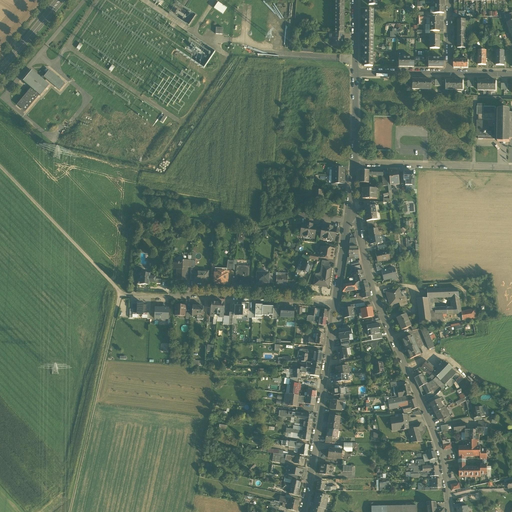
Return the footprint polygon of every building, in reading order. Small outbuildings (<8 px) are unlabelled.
[(334,0),(335,33),(337,33),(343,33),(343,29),(344,29),(344,23),(343,23),(343,15),(344,15),(344,9),(344,1),(343,0),(334,0)] [(214,9),(222,14),(226,8),(218,3),(214,9)] [(364,66),(372,66),(373,10),(364,10),(364,16),(363,15),(363,18),(364,19),(364,30),(363,30),(363,33),(364,33),(364,44),(363,44),(363,47),(364,47),(364,58),(363,58),(363,61),(364,61),(364,66)] [(417,16),(417,25),(420,25),(420,19),(427,19),(427,16),(424,16),(417,16)] [(458,20),(458,34),(466,34),(466,20),(458,20)] [(268,22),(267,43),(274,43),(275,25),(270,25),(271,22),(268,22)] [(337,37),(337,33),(335,33),(328,33),(328,38),(332,39),(331,43),(338,43),(337,46),(344,46),(342,46),(343,37),(337,37)] [(466,48),(466,34),(458,34),(458,48),(466,48)] [(429,49),(439,49),(439,36),(429,36),(429,49)] [(204,69),(215,51),(194,39),(184,55),(181,53),(180,55),(204,69)] [(478,65),(486,65),(486,51),(478,51),(478,65)] [(496,66),(504,66),(504,51),(496,51),(496,66)] [(398,67),(413,67),(414,58),(398,58),(398,67)] [(428,67),(443,68),(443,59),(428,58),(428,67)] [(454,68),(468,68),(468,60),(454,60),(454,68)] [(49,70),(43,77),(46,79),(60,91),(65,84),(49,70)] [(23,82),(31,88),(39,95),(40,96),(49,86),(44,82),(41,79),(32,71),(23,82)] [(412,89),(430,89),(430,80),(412,80),(412,89)] [(445,90),(463,90),(463,81),(445,80),(445,90)] [(478,90),(496,91),(496,81),(478,81),(478,90)] [(31,88),(26,94),(34,102),(38,97),(36,96),(37,95),(39,96),(39,95),(31,88)] [(25,112),(34,102),(26,94),(17,105),(25,112)] [(477,115),(478,115),(478,114),(483,114),(495,114),(495,115),(498,115),(498,110),(495,109),(495,107),(484,107),(485,104),(477,104),(477,106),(477,115)] [(505,143),(509,142),(510,110),(504,109),(498,110),(498,115),(497,140),(498,142),(501,142),(503,143),(505,143)] [(497,140),(498,115),(495,115),(495,114),(483,114),(478,114),(478,115),(478,121),(477,121),(477,136),(478,136),(478,139),(497,140)] [(359,183),(368,183),(368,175),(368,171),(360,171),(359,183)] [(390,182),(390,185),(391,185),(394,184),(394,183),(398,183),(397,178),(397,172),(389,172),(389,177),(391,178),(390,179),(390,182)] [(403,181),(405,181),(412,181),(412,176),(412,172),(403,172),(403,181)] [(370,199),(377,199),(375,199),(376,194),(376,190),(377,190),(377,189),(362,189),(362,199),(369,199),(370,199)] [(313,200),(323,200),(323,191),(313,191),(313,200)] [(304,203),(306,209),(313,207),(311,201),(304,203)] [(365,212),(366,215),(375,213),(374,206),(371,207),(364,208),(365,212)] [(377,220),(375,213),(366,215),(366,217),(366,222),(367,222),(373,221),(377,220)] [(300,236),(314,239),(315,232),(316,226),(302,224),(301,229),(300,236)] [(320,239),(334,241),(335,234),(336,228),(322,226),(321,232),(320,239)] [(368,231),(369,238),(378,237),(377,232),(377,229),(374,230),(368,231)] [(379,241),(378,237),(369,238),(370,245),(374,244),(374,245),(381,244),(380,241),(379,241)] [(349,247),(349,258),(349,259),(355,259),(358,258),(358,247),(357,247),(355,247),(349,247)] [(320,257),(332,259),(334,250),(321,248),(320,249),(320,252),(320,253),(320,257)] [(382,259),(382,261),(390,260),(388,251),(375,254),(377,260),(382,259)] [(176,280),(186,281),(187,272),(186,272),(186,268),(187,268),(188,261),(182,260),(182,265),(179,264),(179,263),(178,263),(173,263),(173,269),(178,270),(178,275),(176,275),(176,280)] [(304,272),(308,273),(311,265),(303,262),(302,266),(300,270),(300,271),(301,271),(304,272)] [(240,283),(248,284),(249,267),(236,266),(236,273),(235,273),(235,274),(236,274),(236,278),(235,283),(240,283)] [(322,287),(328,288),(329,283),(328,283),(331,268),(329,268),(323,267),(322,277),(315,276),(313,285),(322,287)] [(315,274),(315,276),(322,277),(323,267),(321,267),(320,273),(319,274),(315,274)] [(214,282),(227,283),(227,274),(226,274),(225,274),(226,270),(215,269),(214,282)] [(391,279),(391,281),(397,279),(394,269),(381,272),(383,279),(390,277),(391,279)] [(207,282),(208,272),(199,271),(199,274),(195,274),(194,280),(194,281),(203,282),(203,281),(207,281),(207,282)] [(352,274),(353,278),(353,279),(355,279),(356,283),(359,283),(366,282),(365,279),(364,279),(362,271),(361,272),(355,273),(352,274)] [(155,283),(155,281),(155,277),(149,277),(150,274),(141,273),(140,274),(140,280),(137,280),(137,285),(148,286),(149,283),(155,283)] [(256,284),(261,284),(261,283),(268,283),(268,278),(268,274),(257,273),(256,284)] [(276,285),(280,285),(286,285),(287,282),(287,278),(280,277),(280,276),(276,276),(276,284),(276,285)] [(367,282),(366,282),(359,283),(360,287),(361,294),(362,299),(370,298),(369,290),(368,289),(367,282)] [(343,285),(343,292),(357,290),(357,287),(360,287),(359,283),(356,283),(350,284),(343,285)] [(390,306),(399,303),(401,302),(400,298),(398,294),(400,294),(400,293),(398,289),(389,292),(386,293),(390,306)] [(433,298),(450,297),(449,289),(427,290),(427,298),(433,298)] [(453,314),(458,314),(461,312),(457,289),(449,289),(450,297),(452,307),(453,314)] [(427,298),(416,299),(419,322),(428,322),(428,323),(431,324),(430,322),(429,312),(427,298)] [(180,316),(185,317),(185,309),(186,309),(186,305),(181,305),(181,306),(175,305),(175,316),(180,316)] [(262,316),(268,316),(268,315),(272,315),(273,309),(273,307),(262,306),(261,316),(262,316)] [(289,317),(293,317),(293,308),(281,307),(281,309),(280,316),(281,316),(284,316),(284,317),(289,318),(289,317)] [(453,314),(452,307),(435,308),(434,308),(434,312),(429,312),(430,322),(442,321),(442,315),(453,314)] [(168,309),(155,308),(154,315),(154,319),(168,319),(168,309)] [(342,310),(344,318),(353,317),(353,312),(352,312),(351,308),(342,310)] [(362,319),(373,317),(372,312),(371,313),(370,309),(367,309),(365,310),(361,310),(361,313),(362,318),(362,319)] [(474,309),(461,312),(462,320),(476,318),(474,309)] [(317,310),(316,317),(327,318),(328,311),(320,310),(317,310)] [(401,330),(409,327),(404,315),(396,318),(398,322),(400,325),(399,325),(401,330)] [(326,326),(327,318),(316,317),(314,317),(313,322),(316,322),(316,319),(319,319),(318,325),(326,326)] [(375,325),(372,325),(366,326),(368,336),(372,336),(374,335),(374,334),(379,333),(378,329),(379,328),(379,324),(375,325)] [(420,329),(425,341),(431,339),(430,336),(428,333),(427,328),(420,329)] [(351,334),(350,329),(349,329),(342,330),(339,331),(340,334),(339,334),(339,340),(340,340),(349,338),(348,335),(351,334)] [(315,344),(323,345),(325,335),(316,334),(316,338),(315,340),(315,344)] [(408,355),(410,359),(420,355),(418,351),(413,340),(414,340),(412,336),(402,340),(403,345),(405,344),(406,348),(405,348),(406,351),(408,351),(409,355),(408,355)] [(434,348),(431,339),(425,341),(428,350),(434,348)] [(339,360),(347,359),(347,355),(346,349),(341,350),(337,350),(339,360)] [(301,362),(306,363),(307,357),(308,351),(299,350),(298,354),(302,355),(301,358),(301,362)] [(307,357),(306,363),(320,364),(322,352),(318,352),(317,351),(317,352),(314,351),(313,357),(307,357)] [(372,364),(374,375),(384,373),(382,362),(372,364)] [(431,373),(432,374),(437,370),(427,362),(421,368),(430,374),(431,373)] [(432,374),(439,381),(451,369),(452,368),(444,362),(437,370),(432,374)] [(336,368),(337,376),(347,374),(348,374),(348,366),(342,367),(336,368)] [(299,379),(300,379),(301,373),(302,368),(301,368),(300,368),(300,370),(294,370),(294,374),(290,374),(290,378),(297,379),(299,379)] [(319,377),(319,370),(305,369),(302,368),(301,373),(305,374),(306,372),(310,373),(310,376),(319,377)] [(456,374),(451,369),(439,381),(441,383),(445,386),(456,374)] [(348,381),(347,374),(337,376),(334,376),(334,383),(348,381)] [(438,386),(441,383),(439,381),(432,374),(429,378),(432,380),(437,385),(438,386)] [(419,388),(423,386),(426,384),(422,375),(414,379),(419,388)] [(452,379),(446,385),(450,388),(454,384),(455,383),(452,379)] [(427,384),(430,389),(437,385),(432,380),(427,384)] [(427,383),(426,384),(423,386),(425,391),(427,394),(427,395),(431,393),(427,383)] [(291,384),(291,385),(289,395),(297,396),(299,385),(298,385),(291,384)] [(397,387),(398,397),(398,398),(411,395),(409,385),(397,387)] [(297,407),(298,403),(297,403),(298,396),(297,396),(289,395),(288,405),(288,406),(297,407)] [(389,410),(402,407),(409,406),(408,402),(407,397),(395,399),(387,401),(389,410)] [(430,404),(434,413),(443,409),(440,403),(442,402),(440,398),(438,400),(430,404)] [(415,399),(408,402),(409,406),(411,410),(418,408),(415,399)] [(330,410),(334,410),(335,409),(341,410),(342,403),(342,402),(338,402),(337,403),(331,402),(330,410)] [(342,410),(343,403),(342,403),(341,410),(335,409),(334,410),(342,411),(342,410)] [(444,408),(443,409),(434,413),(438,421),(441,420),(442,419),(443,420),(449,417),(444,408)] [(482,419),(482,417),(481,415),(480,415),(479,408),(478,408),(472,409),(474,421),(480,420),(482,419)] [(390,419),(392,431),(400,430),(400,431),(408,429),(408,428),(408,427),(406,415),(398,415),(398,418),(390,419)] [(329,416),(328,423),(339,424),(340,417),(335,417),(330,416),(329,416)] [(307,420),(304,420),(303,424),(303,426),(303,427),(311,429),(312,422),(307,421),(307,420)] [(338,431),(339,424),(328,423),(327,430),(338,431)] [(461,432),(465,431),(465,430),(465,423),(453,424),(454,433),(456,432),(456,433),(458,433),(459,432),(461,432)] [(409,431),(412,443),(421,443),(421,442),(418,432),(422,431),(421,427),(415,429),(414,425),(410,426),(411,427),(408,428),(408,429),(408,431),(409,431)] [(303,428),(302,432),(302,435),(305,435),(310,436),(311,429),(303,427),(303,428)] [(477,430),(473,430),(473,441),(479,441),(479,440),(479,435),(483,435),(483,428),(478,428),(477,428),(477,430)] [(336,438),(338,431),(327,430),(326,437),(332,438),(336,438)] [(465,440),(473,441),(473,430),(465,430),(465,431),(465,440)] [(479,441),(473,441),(465,440),(465,447),(459,447),(459,460),(465,460),(465,457),(480,457),(480,459),(482,458),(482,460),(483,460),(486,460),(487,460),(487,449),(480,449),(480,447),(479,447),(479,441)] [(299,455),(307,456),(308,446),(296,444),(296,443),(295,448),(298,449),(297,454),(299,454),(299,455)] [(346,452),(352,452),(352,443),(343,443),(343,450),(346,452)] [(327,458),(341,459),(341,457),(342,457),(343,456),(341,455),(342,451),(342,450),(328,449),(327,458)] [(429,461),(430,464),(436,462),(434,452),(427,453),(428,454),(429,461)] [(294,463),(303,465),(304,458),(286,456),(285,458),(284,457),(284,458),(284,459),(285,459),(295,461),(294,463)] [(483,464),(482,464),(482,465),(480,465),(480,467),(474,467),(466,467),(462,467),(459,467),(459,477),(481,477),(481,475),(487,475),(487,471),(487,467),(487,464),(483,464)] [(318,474),(331,476),(331,472),(333,471),(333,467),(320,465),(318,474)] [(297,476),(301,477),(302,471),(289,468),(288,474),(297,476)] [(437,488),(441,488),(441,480),(432,480),(432,487),(432,488),(437,488)] [(284,482),(283,486),(299,489),(300,483),(291,481),(290,484),(284,482)] [(324,491),(328,491),(328,488),(324,488),(325,482),(317,481),(316,490),(322,491),(324,491)] [(282,489),(285,489),(289,490),(288,493),(288,494),(298,496),(299,489),(283,486),(282,489)] [(316,494),(314,500),(325,503),(326,496),(321,495),(316,494)] [(279,502),(281,503),(297,507),(298,502),(291,500),(285,499),(285,498),(280,497),(279,502)] [(323,509),(325,503),(314,500),(313,507),(322,509),(323,509)] [(296,511),(297,507),(281,503),(280,506),(280,507),(288,508),(288,510),(296,511)] [(435,511),(436,510),(435,503),(426,503),(427,511),(435,511)]
